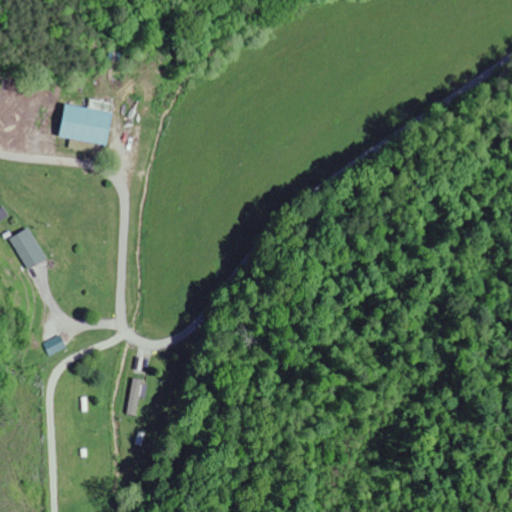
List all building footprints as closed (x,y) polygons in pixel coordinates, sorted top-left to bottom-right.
[(115,114),(67,106),(61,139),(109,147),(115,114)] [(70,150),(94,155),(96,146),(72,141),(70,150)] [(0,224),(10,218),(4,209),(0,211),(0,224)] [(12,241),(30,272),(49,260),(30,230),(12,241)] [(51,358),(68,350),(62,337),(44,345),(51,358)] [(145,383),(135,381),(128,416),(137,418),(145,383)]
